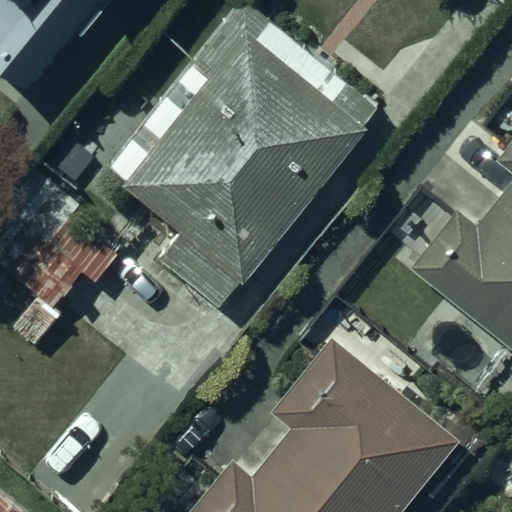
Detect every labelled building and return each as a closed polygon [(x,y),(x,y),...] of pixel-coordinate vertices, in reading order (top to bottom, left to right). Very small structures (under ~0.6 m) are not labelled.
[(0,0),(0,77),(18,93),(97,0),(0,0)] [(385,113),(247,0),(104,174),(242,286),(385,113)] [(511,148),(501,162),(511,172),(511,194),(484,228),(462,210),(417,265),(511,344),(511,148)] [(49,169),(0,230),(0,255),(39,288),(13,320),(37,339),(62,308),(53,300),(82,263),(97,275),(120,247),(72,209),(82,196),(49,169)] [(415,511),(471,448),(339,337),(273,415),(295,433),(253,483),(234,467),(196,511),(415,511)] [(33,511),(36,509),(0,479),(0,511),(33,511)]
